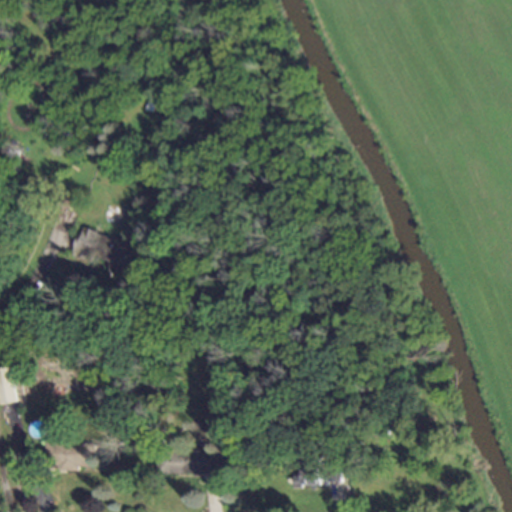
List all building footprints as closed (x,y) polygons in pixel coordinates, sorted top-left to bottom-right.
[(72,256),(92,262),(93,257),(112,262),(110,269),(139,278),(146,253),(133,250),(135,243),(80,227),(72,256)] [(0,368),(0,404),(18,402),(11,367),(0,368)] [(81,470),(81,467),(99,467),(100,444),(47,443),(47,469),(81,470)] [(220,473),(219,451),(165,453),(165,459),(157,460),(158,475),(220,473)] [(294,486),(327,486),(328,470),(302,470),(302,476),(294,476),(294,486)]
